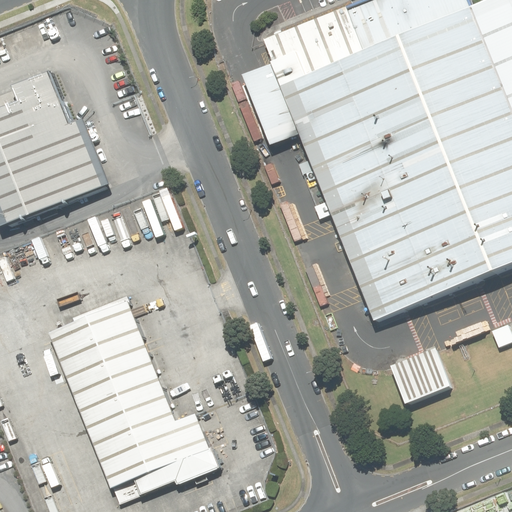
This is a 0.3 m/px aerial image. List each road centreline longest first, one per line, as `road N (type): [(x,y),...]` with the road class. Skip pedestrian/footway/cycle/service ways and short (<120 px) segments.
road 1 (unclassified): [(157,0),(156,31),(353,503)]
road 2 (unknown): [(93,511),(12,326),(9,305),(19,283),(85,259),(128,260),(162,302),(192,377)]
road 3 (unknown): [(139,154),(117,149),(98,125),(77,70),(63,59),(0,73)]
road 4 (unknown): [(0,246),(20,245),(127,197),(139,154)]
road 5 (unclassified): [(353,503),(511,440)]
